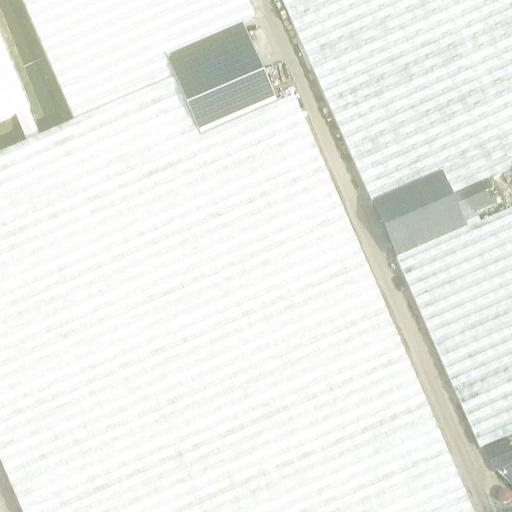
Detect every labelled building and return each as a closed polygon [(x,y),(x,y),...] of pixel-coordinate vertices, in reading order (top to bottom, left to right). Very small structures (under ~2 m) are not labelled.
[(241,23),(254,18),(246,0),(21,0),(75,125),(40,140),(27,145),(0,157),(0,453),(24,511),(467,511),(329,195),(331,194),(289,101),(278,106),(200,138),(164,57),(241,23)] [(396,261),(478,448),(511,433),(511,0),(279,0),(372,206),(442,175),(452,198),(487,182),(511,172),(511,210),(481,224),(396,261)] [(278,106),(260,65),(241,23),(164,57),(200,138),(278,106)] [(0,122),(16,116),(27,145),(40,140),(29,111),(30,111),(13,68),(0,36),(0,122)] [(442,175),(372,206),(396,261),(481,224),(476,215),(496,206),(487,182),(452,198),(442,175)] [(511,465),(511,449),(508,440),(484,450),(494,473),(511,465)] [(502,490),(498,494),(498,500),(502,504),(508,504),(511,500),(511,494),(508,490),(502,490)]
